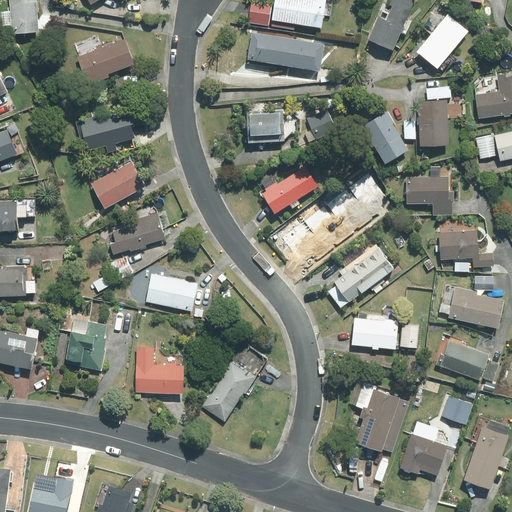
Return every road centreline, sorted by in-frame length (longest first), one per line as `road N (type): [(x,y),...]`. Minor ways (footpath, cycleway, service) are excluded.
road 1 (residential): [(195,0),(181,96),(193,161),(216,215),(287,304),(305,349),(309,400),(283,492)]
road 2 (residential): [(283,492),(115,437),(0,418)]
